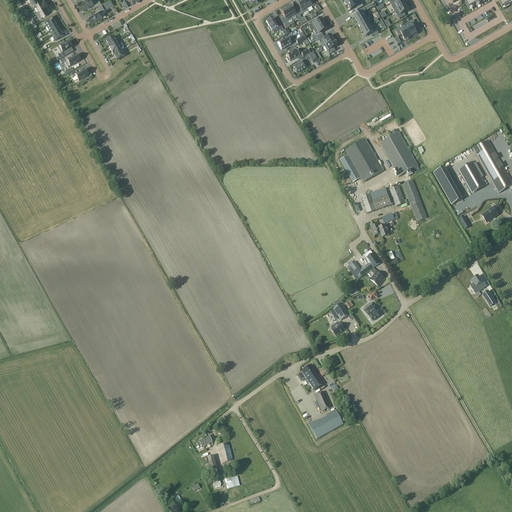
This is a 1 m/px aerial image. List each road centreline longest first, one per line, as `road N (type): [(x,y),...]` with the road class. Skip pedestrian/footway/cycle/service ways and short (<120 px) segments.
road 1 (unclassified): [(216,421),(304,359),(373,334),(511,234)]
road 2 (track): [(405,305),(511,487)]
road 3 (residential): [(350,52),(298,82),(289,79),(255,17),(285,0)]
road 4 (track): [(214,511),(279,481),(234,407)]
